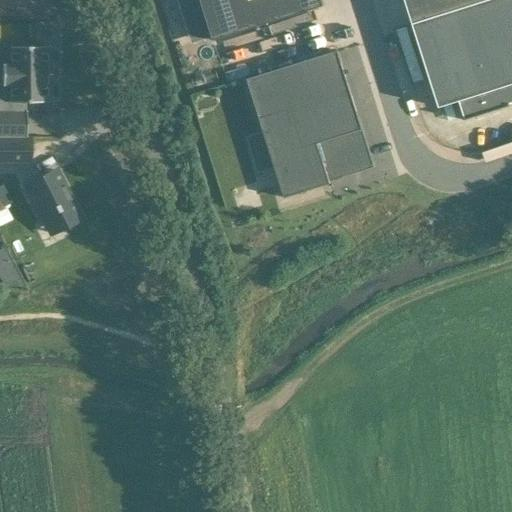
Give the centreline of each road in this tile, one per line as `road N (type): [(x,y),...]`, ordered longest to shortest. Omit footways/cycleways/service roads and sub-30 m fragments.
road 1 (unclassified): [(242,511),(205,318),(112,0)]
road 2 (unclassified): [(357,0),(409,160),(449,179),(511,163)]
